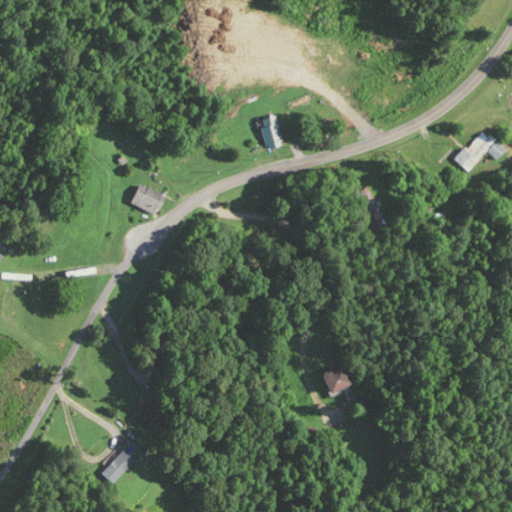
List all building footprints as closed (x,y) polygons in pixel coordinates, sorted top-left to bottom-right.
[(261,119),(268,148),(284,144),(278,116),(261,119)] [(497,160),(507,150),(485,129),(457,159),(469,171),(488,152),(497,160)] [(160,214),(167,194),(140,185),(133,204),(160,214)] [(332,393),(352,384),(343,366),(323,375),(332,393)] [(165,401),(150,392),(136,417),(151,426),(165,401)] [(114,484),(137,459),(125,448),(102,473),(114,484)]
